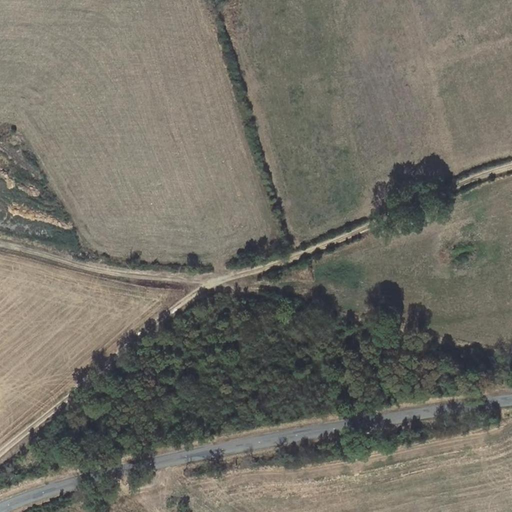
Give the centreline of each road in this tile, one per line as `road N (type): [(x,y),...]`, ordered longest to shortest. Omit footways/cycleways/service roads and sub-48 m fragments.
road 1 (track): [(0,456),(179,305),(218,283),(277,267),(511,168)]
road 2 (tertiary): [(511,399),(115,471),(0,510)]
road 3 (track): [(218,283),(93,271),(0,245)]
